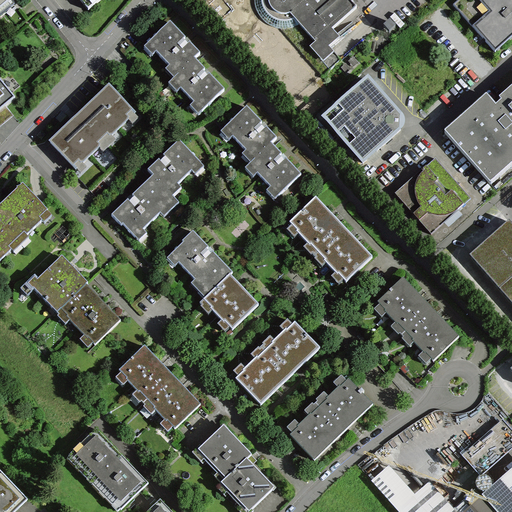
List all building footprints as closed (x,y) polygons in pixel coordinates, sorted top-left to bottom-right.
[(0,0),(0,14),(16,1),(15,0),(0,0)] [(103,0),(77,0),(88,12),(103,0)] [(341,40),(333,31),(358,9),(349,0),(255,0),(255,10),(262,20),(268,26),(278,30),(284,32),(298,29),(301,27),(314,44),(309,48),(324,66),(335,56),(330,50),(341,40)] [(511,40),(511,0),(463,0),(456,7),(499,53),(511,40)] [(199,56),(170,27),(147,50),(154,57),(157,53),(171,67),(165,73),(172,80),(165,87),(177,98),(181,94),(192,105),(188,109),(199,120),(226,93),(194,61),(199,56)] [(412,124),(370,78),(324,120),(366,166),(412,124)] [(139,116),(109,84),(48,141),(79,173),(139,116)] [(499,109),(488,97),(448,134),(494,184),(511,167),(511,91),(503,99),(506,103),(499,109)] [(0,125),(18,109),(4,92),(0,95),(0,125)] [(277,139),(247,110),(223,135),(229,141),(233,137),(247,151),(240,158),(248,166),(243,171),(254,182),(257,178),(269,190),(264,194),(275,205),(303,177),(271,145),(277,139)] [(155,178),(114,218),(140,244),(148,235),(145,232),(161,216),(166,221),(182,206),(174,198),(182,190),(178,186),(192,172),(198,178),(207,169),(181,143),(150,173),(155,178)] [(473,198),(439,157),(398,191),(433,232),(473,198)] [(0,262),(52,212),(23,182),(0,204),(0,262)] [(374,259),(318,200),(285,230),(296,242),(302,236),(311,246),(305,251),(324,271),(329,266),(337,275),(332,280),(342,290),(374,259)] [(511,221),(510,219),(472,253),(511,297),(511,367),(511,221)] [(234,276),(194,235),(165,263),(173,272),(179,266),(196,283),(190,289),(205,305),(232,278),(234,276)] [(88,281),(62,254),(39,277),(35,273),(20,288),(27,294),(34,287),(57,311),(86,283),(88,281)] [(260,307),(232,278),(205,305),(201,309),(209,318),(215,312),(225,322),(219,327),(228,337),(260,307)] [(463,338),(405,282),(376,311),(383,318),(387,314),(397,324),(390,331),(411,351),(416,347),(423,354),(418,360),(430,372),(463,338)] [(121,320),(86,283),(57,311),(59,314),(57,315),(66,323),(70,319),(85,334),(80,339),(88,347),(93,342),(95,344),(121,320)] [(243,364),(231,376),(262,407),(320,350),(291,321),(282,329),(286,333),(276,343),(272,338),(252,357),(256,361),(248,370),(243,364)] [(202,406),(145,348),(115,378),(124,387),(128,383),(138,393),(133,397),(153,417),(157,413),(166,422),(162,426),(172,436),(202,406)] [(297,421),(286,432),(316,462),(373,406),(343,376),(334,385),(339,390),(331,397),(325,392),(306,411),(311,416),(301,425),(297,421)] [(254,456),(225,426),(199,451),(228,481),(223,486),(247,511),(251,511),(276,488),(249,460),(254,456)] [(121,461),(95,433),(66,461),(115,511),(121,511),(150,485),(124,458),(121,461)] [(391,465),(370,484),(396,511),(498,511),(483,495),(463,511),(458,511),(430,481),(417,494),(391,465)] [(511,511),(511,469),(483,495),(499,511),(511,511)] [(18,511),(30,501),(0,470),(0,511),(18,511)] [(170,511),(160,501),(149,511),(170,511)]
